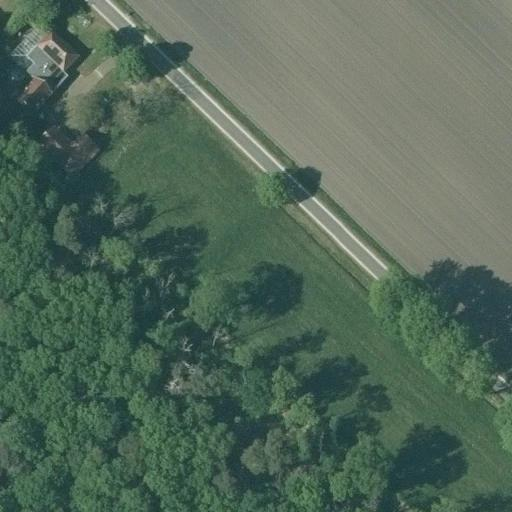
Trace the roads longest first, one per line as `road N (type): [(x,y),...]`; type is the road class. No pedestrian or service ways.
road 1 (unclassified): [(511,401),(95,0)]
road 2 (track): [(114,511),(0,277)]
